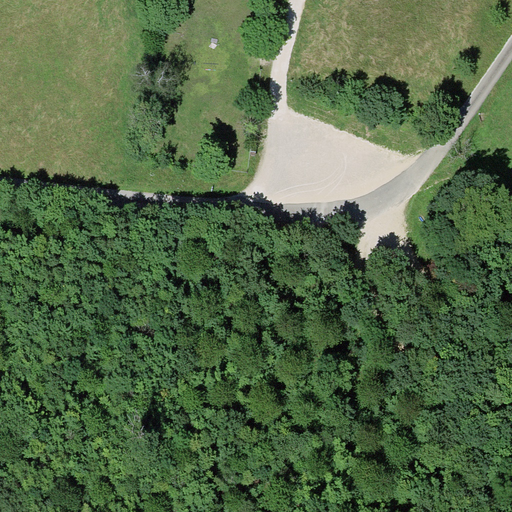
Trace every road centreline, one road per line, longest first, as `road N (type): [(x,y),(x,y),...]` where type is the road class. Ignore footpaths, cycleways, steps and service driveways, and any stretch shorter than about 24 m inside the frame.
road 1 (unclassified): [(0,181),(255,211),(347,208),(422,170),(511,52)]
road 2 (track): [(347,208),(331,230),(457,425),(497,511)]
road 3 (track): [(511,382),(347,208)]
road 4 (track): [(347,208),(294,156),(275,115),(302,0)]
